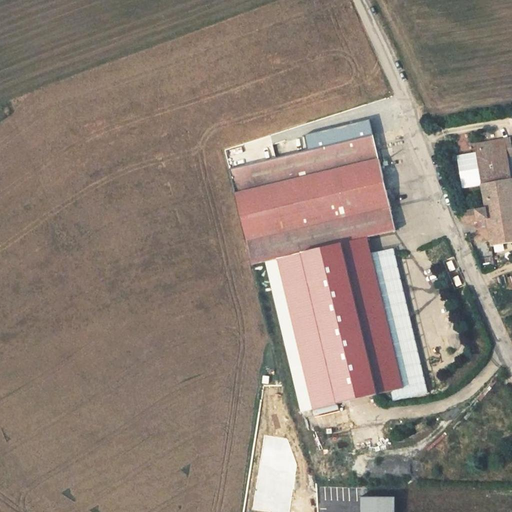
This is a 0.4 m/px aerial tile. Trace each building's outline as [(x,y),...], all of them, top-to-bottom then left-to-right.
[(395,137),(405,134),(396,106),(386,109),(395,137)] [(397,236),(369,125),(285,145),(287,159),(229,173),(254,270),(267,267),(301,418),(416,392),(386,259),(374,262),(370,242),(397,236)] [(480,152),(485,184),(511,178),(511,166),(508,142),(479,147),(480,152)] [(459,155),(464,187),(485,184),(480,152),(459,155)] [(479,206),(479,210),(469,212),(470,220),(488,217),(490,227),(494,245),(511,242),(511,178),(485,184),(490,207),(486,208),(485,205),(479,206)] [(394,511),(395,499),(359,499),(358,511),(394,511)]
